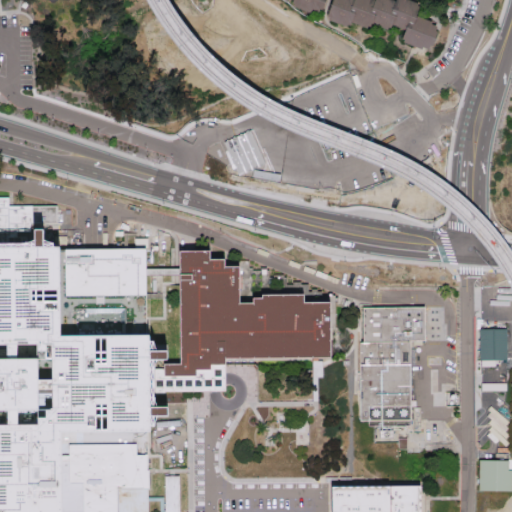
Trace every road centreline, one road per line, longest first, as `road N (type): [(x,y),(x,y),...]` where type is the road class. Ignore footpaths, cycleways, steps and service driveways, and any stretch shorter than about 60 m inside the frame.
road 1 (tertiary): [(175,190),(157,173),(8,126)]
road 2 (tertiary): [(239,205),(364,231)]
road 3 (tertiary): [(471,137),(511,22)]
